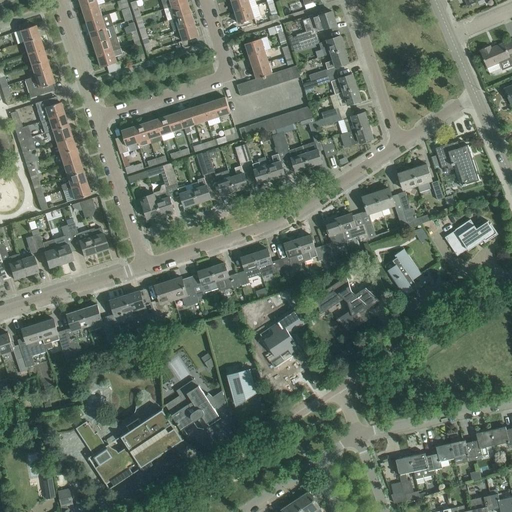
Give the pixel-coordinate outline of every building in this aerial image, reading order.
[(99,5),(96,0),(79,0),(83,10),(99,5)] [(126,0),(121,0),(117,1),(120,10),(123,9),(129,8),(126,0)] [(187,0),(161,0),(165,9),(184,3),(188,2),(187,0)] [(251,7),(248,0),(232,0),(231,0),(235,12),(251,7)] [(272,0),(271,0),(267,2),(270,13),(276,11),(272,0)] [(135,16),(140,14),(136,1),(130,2),(135,16)] [(188,2),(184,3),(165,9),(168,20),(176,18),(191,13),(188,2)] [(102,16),(99,5),(83,10),(86,21),(102,16)] [(251,7),(235,12),(239,23),(255,18),(251,7)] [(313,30),(314,32),(323,29),(327,28),(337,25),(332,11),(329,12),(323,14),(319,16),(314,18),(310,19),(313,30)] [(195,24),(191,13),(176,18),(179,29),(195,24)] [(110,14),(102,16),(86,21),(90,33),(106,28),(113,25),(110,14)] [(145,28),(140,14),(135,16),(140,30),(145,28)] [(131,33),(137,31),(134,22),(128,24),(131,33)] [(179,29),(180,32),(183,41),(199,36),(195,24),(179,29)] [(35,25),(19,30),(13,32),(17,44),(23,42),(39,37),(35,25)] [(110,39),(106,28),(90,33),(94,44),(110,39)] [(145,28),(140,30),(142,39),(148,37),(145,28)] [(316,38),(314,32),(313,30),(296,35),(299,43),(316,38)] [(137,31),(131,33),(134,41),(139,40),(137,31)] [(284,31),(277,33),(278,35),(275,36),(278,46),(287,43),(284,31)] [(321,49),(322,49),(324,55),(331,53),(345,49),(340,36),(327,40),(319,43),(321,49)] [(43,48),(39,37),(23,42),(27,53),(43,48)] [(117,37),(110,39),(94,44),(98,56),(121,48),(117,37)] [(299,43),(300,49),(317,43),(316,38),(299,43)] [(265,50),(261,39),(245,44),(249,55),(265,50)] [(482,49),(483,52),(481,53),(487,67),(499,62),(502,70),(511,66),(511,64),(511,63),(511,41),(505,45),(504,43),(491,48),(490,46),(482,49)] [(149,42),(144,43),(147,53),(152,51),(149,42)] [(141,44),(136,46),(139,56),(144,54),(141,44)] [(285,56),(291,55),(288,46),(282,47),(285,56)] [(46,60),(43,48),(27,53),(31,65),(46,60)] [(98,56),(101,68),(117,63),(115,56),(122,54),(121,48),(98,56)] [(326,63),(328,69),(335,67),(336,67),(349,63),(345,49),(331,53),(333,60),(326,63)] [(269,62),(265,50),(249,55),(253,67),(269,62)] [(291,55),(285,56),(288,65),(294,63),(291,55)] [(50,71),(46,60),(31,65),(34,76),(50,71)] [(272,73),(269,62),(253,67),(257,78),(259,78),(264,76),(270,74),(272,73)] [(301,77),(298,67),(297,65),(292,67),(295,79),(301,77)] [(290,80),(295,79),(292,67),(286,69),(290,80)] [(284,82),(290,80),(286,69),(281,71),(284,82)] [(311,81),(328,76),(326,69),(309,75),(311,81)] [(50,71),(34,76),(38,88),(54,83),(50,71)] [(279,84),(284,82),(281,71),(275,72),(279,84)] [(279,84),(275,72),(272,73),(270,74),(273,86),(279,84)] [(270,74),(264,76),(259,78),(262,89),(268,87),(273,86),(270,74)] [(352,89),(357,87),(353,74),(348,75),(343,77),(339,78),(339,79),(331,81),(334,88),(336,94),(344,92),(352,89)] [(328,76),(311,81),(303,84),(305,90),(314,87),(330,82),(328,76)] [(262,89),(259,78),(257,78),(253,80),(257,91),(262,89)] [(252,93),(257,91),(253,80),(248,81),(252,93)] [(252,93),(248,81),(242,83),(246,94),(252,93)] [(246,94),(242,83),(237,85),(241,96),(246,94)] [(7,85),(1,87),(4,96),(10,94),(7,85)] [(361,101),(357,87),(352,89),(344,92),(336,94),(335,94),(338,101),(340,100),(342,106),(342,107),(348,105),(350,104),(352,104),(361,101)] [(231,113),(226,97),(214,101),(219,117),(231,113)] [(60,102),(50,105),(48,99),(35,103),(41,121),(59,115),(64,114),(60,102)] [(219,117),(214,101),(202,105),(207,120),(219,117)] [(207,120),(202,105),(191,108),(196,124),(207,120)] [(314,117),(310,106),(304,107),(308,119),(314,117)] [(308,119),(304,107),(299,109),(303,121),(304,120),(308,119)] [(323,119),(340,114),(338,107),(322,112),(323,118),(323,119)] [(196,124),(191,108),(179,112),(184,128),(196,124)] [(303,121),(299,109),(294,111),(294,112),(297,122),(303,121)] [(297,122),(294,112),(294,111),(288,113),(292,124),(297,122)] [(184,128),(179,112),(168,116),(173,131),(184,128)] [(365,112),(352,116),(352,117),(344,119),(348,132),(356,129),(369,125),(365,112)] [(286,126),(289,125),(292,124),(288,113),(283,114),(286,126)] [(64,114),(59,115),(41,121),(44,133),(52,130),(68,125),(64,114)] [(281,128),(284,127),(286,126),(283,114),(277,116),(281,128)] [(342,120),(340,114),(323,119),(323,118),(315,121),(317,128),(325,125),(342,120)] [(173,131),(168,116),(156,119),(161,135),(173,131)] [(276,129),(281,128),(277,116),(272,118),(276,129)] [(304,120),(305,125),(309,124),(315,142),(302,146),(309,167),(323,163),(319,151),(324,149),(321,141),(317,128),(315,121),(314,117),(308,119),(304,120)] [(270,131),(276,129),(272,118),(266,120),(270,131)] [(15,130),(21,128),(18,119),(12,121),(15,130)] [(161,135),(156,119),(145,123),(150,139),(161,135)] [(265,133),(270,131),(266,120),(261,121),(265,133)] [(259,135),(265,133),(261,121),(256,123),(259,135)] [(151,143),(150,139),(145,123),(133,127),(138,142),(140,146),(151,143)] [(254,136),(259,135),(256,123),(250,125),(254,136)] [(26,125),(21,128),(15,130),(19,141),(30,137),(26,125)] [(71,137),(68,125),(52,130),(56,142),(71,137)] [(248,138),(254,136),(250,125),(245,127),(248,138)] [(348,132),(342,134),(346,147),(362,142),(362,144),(367,143),(366,141),(373,139),(369,125),(356,129),(348,132)] [(122,130),(123,136),(116,138),(121,154),(128,151),(127,146),(138,142),(133,127),(122,130)] [(243,140),(248,138),(245,127),(239,128),(243,140)] [(227,141),(238,138),(237,132),(225,136),(227,141)] [(283,149),(289,148),(284,132),(278,133),(283,149)] [(272,135),(275,147),(274,147),(276,152),(283,149),(278,133),(272,135)] [(227,141),(225,136),(216,138),(218,144),(227,141)] [(75,148),(71,137),(56,142),(59,153),(75,148)] [(333,155),(330,146),(328,139),(321,141),(324,149),(327,157),(333,155)] [(204,149),(213,146),(211,140),(202,143),(204,149)] [(28,151),(28,150),(26,142),(19,144),(22,153),(28,151)] [(204,149),(202,143),(193,146),(195,152),(204,149)] [(246,162),(252,160),(247,143),(241,145),(246,162)] [(466,184),(479,179),(477,172),(475,167),(468,145),(455,149),(453,143),(436,148),(439,157),(442,167),(447,166),(448,170),(455,167),(458,166),(463,183),(464,185),(466,185),(466,184)] [(246,162),(241,145),(235,147),(240,163),(246,162)] [(302,146),(289,150),(292,158),(296,171),(309,167),(302,146)] [(215,153),(221,151),(220,147),(202,152),(209,173),(215,172),(211,158),(217,157),(215,153)] [(35,148),(28,150),(28,151),(22,153),(25,162),(31,160),(32,162),(37,161),(38,160),(35,148)] [(79,160),(75,148),(59,153),(63,165),(79,160)] [(181,156),(190,153),(188,148),(179,151),(181,156)] [(181,156),(179,151),(170,153),(172,159),(181,156)] [(209,173),(202,152),(196,154),(203,175),(209,173)] [(272,156),(274,163),(268,166),(272,179),(285,175),(281,161),(279,154),(272,156)] [(158,164),(167,161),(165,155),(156,158),(158,164)] [(158,164),(156,158),(147,161),(149,167),(158,164)] [(258,162),(253,164),(255,170),(254,170),(259,183),(272,179),(268,166),(267,166),(265,158),(257,160),(258,162)] [(83,171),(79,160),(63,165),(67,176),(83,171)] [(37,161),(32,162),(33,165),(27,167),(30,176),(41,172),(37,161)] [(135,165),(125,168),(127,174),(137,171),(144,168),(143,162),(135,165)] [(173,190),(179,188),(171,163),(165,164),(173,190)] [(165,184),(162,185),(160,191),(154,193),(157,201),(161,215),(174,210),(170,197),(168,191),(173,190),(165,164),(159,166),(165,184)] [(430,174),(427,164),(413,169),(418,185),(420,192),(431,188),(428,181),(432,180),(430,174)] [(235,168),(237,175),(231,177),(235,191),(248,186),(244,173),(241,166),(235,168)] [(418,185),(413,169),(398,173),(401,183),(403,189),(418,185)] [(228,170),(215,174),(218,182),(217,182),(222,195),(235,191),(231,177),(228,170)] [(86,183),(83,171),(67,176),(69,182),(61,185),(62,190),(86,183)] [(147,171),(138,174),(128,177),(130,183),(149,177),(147,171)] [(41,172),(30,176),(33,185),(39,183),(38,180),(43,179),(41,172)] [(198,180),(200,187),(194,189),(198,203),(211,198),(207,185),(204,178),(198,180)] [(437,200),(444,198),(439,180),(432,182),(437,200)] [(66,202),(90,194),(86,183),(62,190),(66,202)] [(185,186),(179,188),(181,193),(180,194),(185,207),(198,203),(194,189),(187,191),(185,186)] [(37,199),(43,197),(40,188),(34,190),(37,199)] [(382,208),(395,204),(392,196),(390,188),(377,192),(382,208)] [(382,208),(377,192),(363,197),(368,213),(382,208)] [(399,194),(404,210),(408,221),(411,220),(416,218),(413,207),(411,208),(409,201),(405,192),(399,194)] [(148,196),(141,198),(147,219),(161,215),(157,201),(150,203),(148,196)] [(43,197),(37,199),(40,208),(46,206),(43,197)] [(91,198),(82,201),(79,202),(82,211),(85,210),(94,207),(91,198)] [(450,213),(448,208),(441,210),(443,216),(450,213)] [(408,221),(404,210),(397,212),(401,226),(399,227),(400,231),(410,228),(408,221)] [(338,218),(343,231),(346,240),(358,236),(360,241),(363,240),(364,243),(370,241),(364,224),(356,226),(352,213),(338,218)] [(338,218),(325,222),(332,242),(323,245),(327,258),(336,255),(332,243),(338,241),(336,233),(343,231),(338,218)] [(456,230),(445,237),(457,256),(478,242),(479,243),(487,238),(488,240),(497,234),(491,224),(491,223),(490,224),(488,221),(482,225),(477,229),(474,225),(471,219),(470,220),(460,227),(462,230),(458,233),(456,230)] [(376,235),(374,231),(371,221),(364,224),(370,241),(391,234),(389,230),(376,235)] [(88,230),(78,233),(74,222),(67,224),(75,250),(81,248),(83,256),(96,253),(88,230)] [(63,236),(57,238),(53,239),(61,264),(73,260),(70,252),(75,250),(67,224),(60,227),(63,236)] [(95,229),(93,228),(88,230),(96,253),(108,249),(103,233),(108,231),(107,226),(101,228),(101,227),(95,229)] [(53,239),(42,243),(39,234),(32,236),(38,252),(44,250),(45,252),(43,252),(49,268),(61,264),(53,239)] [(315,248),(311,235),(297,240),(304,261),(318,256),(319,260),(327,258),(323,245),(315,248)] [(38,252),(32,236),(25,238),(30,254),(38,252)] [(297,240),(285,244),(289,257),(280,259),(284,272),(301,266),(302,262),(304,261),(297,240)] [(0,243),(0,255),(6,275),(12,273),(14,279),(26,275),(21,259),(19,253),(8,257),(4,245),(3,245),(3,243),(0,243)] [(261,248),(254,250),(259,267),(262,274),(262,276),(274,272),(276,277),(278,276),(280,280),(286,278),(284,272),(280,259),(272,262),(268,249),(263,251),(262,249),(261,248)] [(397,257),(384,266),(405,296),(415,289),(412,286),(412,287),(411,286),(415,283),(415,284),(415,285),(417,285),(413,280),(421,274),(404,249),(396,254),(397,255),(395,256),(397,257)] [(247,256),(241,258),(246,270),(237,273),(242,285),(250,283),(249,278),(262,274),(259,267),(254,250),(247,253),(246,254),(247,256)] [(38,271),(33,255),(21,259),(26,275),(38,271)] [(229,276),(225,263),(212,267),(216,281),(223,279),(225,286),(231,284),(232,288),(242,285),(237,273),(229,276)] [(212,267),(198,272),(202,284),(194,287),(199,302),(200,306),(205,304),(203,298),(206,297),(205,292),(219,288),(216,281),(212,267)] [(186,290),(182,277),(168,281),(174,299),(182,296),(185,307),(199,302),(194,287),(186,290)] [(321,313),(344,299),(348,301),(351,311),(339,318),(350,328),(368,316),(365,307),(386,293),(382,284),(379,279),(356,294),(350,291),(349,286),(349,287),(346,277),(316,297),(321,313)] [(168,281),(155,286),(160,299),(151,302),(155,314),(156,317),(170,313),(166,301),(174,299),(168,281)] [(144,304),(140,291),(125,295),(131,312),(138,309),(141,318),(155,314),(151,302),(144,304)] [(125,295),(110,300),(115,314),(108,316),(114,332),(121,330),(119,325),(133,320),(131,312),(125,295)] [(101,318),(97,304),(82,309),(88,326),(88,325),(90,331),(104,326),(109,345),(117,343),(114,332),(108,316),(101,318)] [(68,314),(69,318),(72,327),(65,330),(75,358),(83,356),(78,341),(77,339),(83,337),(80,328),(88,326),(82,309),(68,314)] [(281,319),(271,326),(275,333),(265,340),(271,349),(276,357),(289,349),(293,355),(300,350),(290,334),(304,324),(301,316),(297,310),(281,320),(281,319)] [(53,319),(38,323),(45,344),(47,349),(54,347),(51,339),(59,337),(67,361),(75,358),(65,330),(58,332),(53,319)] [(23,328),(24,332),(27,342),(20,344),(24,357),(25,361),(27,368),(32,366),(33,365),(31,359),(33,358),(33,356),(47,351),(47,349),(45,344),(38,323),(23,328)] [(0,335),(0,349),(1,354),(14,350),(8,333),(0,335)] [(24,357),(17,360),(20,369),(22,375),(28,373),(27,368),(25,361),(24,357)] [(205,363),(209,370),(216,365),(212,358),(205,363)] [(175,367),(178,375),(186,371),(183,364),(175,367)] [(230,376),(237,403),(246,397),(246,395),(250,393),(251,394),(255,392),(253,385),(262,382),(258,369),(249,371),(230,376)] [(216,412),(218,411),(218,409),(218,408),(217,407),(217,406),(217,405),(216,405),(216,404),(215,403),(215,402),(214,401),(213,400),(213,399),(212,398),(211,397),(210,396),(209,395),(208,395),(206,396),(199,385),(187,393),(191,399),(192,401),(179,410),(171,415),(182,430),(198,419),(202,416),(207,423),(219,416),(217,412),(216,412)] [(184,439),(162,407),(141,421),(138,416),(125,425),(128,429),(120,435),(127,445),(118,451),(116,449),(111,447),(107,443),(105,445),(104,443),(96,432),(94,433),(87,422),(76,428),(94,454),(89,457),(110,489),(184,439)] [(511,428),(506,430),(506,427),(491,430),(495,445),(508,442),(509,445),(511,444),(511,428)] [(476,433),(478,439),(478,440),(472,441),(476,459),(483,458),(483,455),(488,454),(487,447),(495,445),(491,430),(476,433)] [(466,443),(466,440),(451,443),(454,458),(462,456),(463,462),(476,459),(472,441),(466,443)] [(436,446),(437,452),(438,453),(432,455),(435,469),(442,468),(450,466),(449,459),(454,458),(451,443),(436,446)] [(426,456),(425,453),(411,456),(414,471),(416,479),(436,474),(435,469),(432,455),(426,456)] [(414,471),(411,456),(396,459),(401,482),(408,481),(406,473),(414,471)] [(47,499),(55,497),(52,478),(44,479),(47,499)] [(71,511),(67,505),(73,504),(70,488),(58,491),(61,511),(71,511)] [(407,500),(419,497),(419,494),(418,491),(406,494),(407,500)] [(309,492),(303,496),(304,497),(297,502),(303,511),(321,511),(320,508),(309,492)] [(511,511),(511,496),(500,499),(498,493),(491,495),(494,509),(500,507),(500,511),(511,511)] [(491,495),(484,497),(486,507),(480,508),(473,510),(473,511),(488,511),(488,510),(494,509),(491,495)] [(456,500),(449,502),(451,509),(458,507),(456,500)] [(87,501),(79,502),(81,511),(88,510),(87,501)] [(289,505),(282,509),(284,511),(303,511),(297,502),(290,506),(289,505)]
